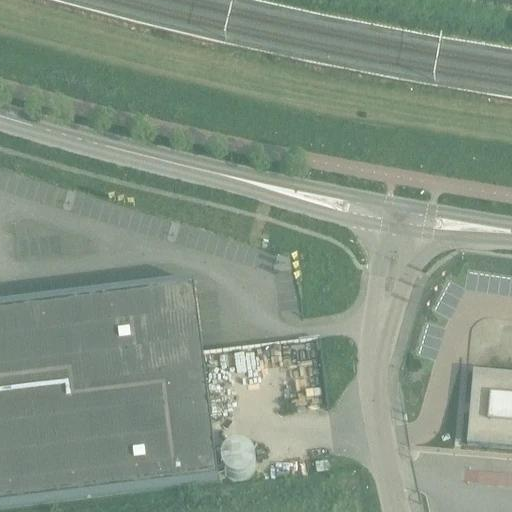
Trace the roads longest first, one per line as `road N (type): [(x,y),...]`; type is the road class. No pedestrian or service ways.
road 1 (secondary): [(0,115),(401,217)]
road 2 (unclassified): [(397,511),(372,366),(401,217)]
